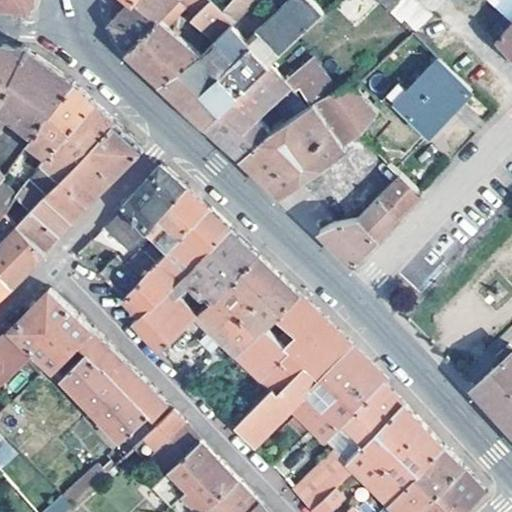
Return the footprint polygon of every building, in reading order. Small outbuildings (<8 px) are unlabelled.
[(31,0),(0,0),(0,4),(4,5),(28,10),(31,0)] [(158,18),(134,0),(131,0),(110,21),(126,50),(158,18)] [(134,0),(158,18),(175,0),(134,0)] [(205,123),(269,62),(323,10),(310,0),(293,0),(247,43),(228,24),(215,36),(198,50),(160,82),(205,123)] [(234,20),(221,9),(209,0),(177,0),(193,11),(190,15),(215,36),(228,24),(234,20)] [(228,0),(221,9),(234,20),(255,0),(228,0)] [(377,0),(388,9),(397,0),(377,0)] [(431,13),(417,0),(397,0),(388,9),(401,21),(404,17),(416,30),(431,13)] [(511,0),(488,0),(504,14),(511,6),(511,0)] [(511,6),(504,14),(488,31),(511,55),(511,6)] [(198,50),(158,18),(126,50),(127,52),(160,82),(198,50)] [(0,101),(26,49),(24,47),(0,45),(0,101)] [(74,82),(26,49),(0,101),(0,114),(32,135),(74,82)] [(469,88),(436,59),(406,90),(394,103),(428,133),(469,88)] [(205,123),(242,156),(274,127),(270,122),(267,125),(259,114),(270,101),(285,117),(333,88),(326,78),(296,95),(269,62),(205,123)] [(346,80),(352,86),(358,81),(353,75),(346,80)] [(346,80),(333,88),(285,117),(274,127),(242,156),(280,193),(343,148),(341,144),(359,136),(378,110),(352,86),(346,80)] [(406,90),(397,81),(384,94),(394,103),(406,90)] [(28,141),(46,155),(94,102),(74,82),(32,135),(28,141)] [(18,196),(32,209),(45,196),(116,122),(94,102),(46,155),(27,183),(22,191),(18,196)] [(143,148),(116,122),(45,196),(73,221),(95,195),(143,148)] [(21,151),(9,143),(0,158),(0,173),(4,176),(20,151),(21,151)] [(387,161),(372,147),(355,166),(370,179),(387,161)] [(366,183),(378,195),(400,173),(387,161),(370,179),(366,183)] [(123,208),(148,231),(187,188),(163,165),(123,208)] [(378,195),(376,198),(397,218),(421,192),(400,173),(378,195)] [(2,181),(0,182),(0,207),(8,212),(18,196),(22,191),(2,181)] [(187,188),(148,231),(157,241),(146,254),(149,257),(136,271),(144,278),(210,210),(187,188)] [(73,221),(45,196),(32,209),(59,238),(73,221)] [(397,218),(376,198),(357,217),(333,222),(320,231),(355,263),(397,218)] [(32,209),(18,223),(45,251),(59,238),(32,209)] [(230,229),(210,210),(144,278),(124,298),(140,314),(230,229)] [(144,233),(121,211),(109,223),(132,246),(144,233)] [(18,223),(0,241),(0,269),(13,284),(45,251),(18,223)] [(260,257),(230,229),(140,314),(133,321),(161,351),(198,316),(182,301),(186,298),(182,294),(193,284),(211,303),(260,257)] [(417,253),(400,272),(418,288),(435,269),(417,253)] [(198,316),(238,356),(267,328),(277,319),(301,296),(260,257),(211,303),(198,316)] [(0,295),(13,284),(0,269),(0,295)] [(9,328),(34,352),(53,370),(78,344),(93,330),(51,289),(9,328)] [(267,328),(238,356),(272,390),(235,425),(256,447),(292,409),(352,346),(301,296),(277,319),(301,343),(291,352),(267,328)] [(34,352),(9,328),(0,337),(0,384),(28,358),(34,352)] [(78,344),(86,352),(147,413),(153,419),(169,405),(145,379),(93,330),(78,344)] [(472,388),(507,426),(511,422),(511,389),(511,388),(511,387),(511,347),(508,344),(501,351),(506,356),(472,388)] [(326,442),(384,385),(388,381),(352,346),(292,409),(312,428),(326,442)] [(147,413),(86,352),(61,377),(102,417),(121,439),(147,413)] [(189,366),(178,356),(171,362),(183,372),(189,366)] [(342,481),(355,468),(347,459),(404,405),(384,385),(326,442),(332,449),(293,488),(313,508),(342,481)] [(355,468),(389,502),(403,487),(445,447),(404,405),(347,459),(355,468)] [(151,463),(158,452),(156,450),(186,423),(174,410),(132,448),(151,463)] [(156,450),(158,452),(170,466),(202,439),(186,423),(156,450)] [(220,459),(202,439),(170,466),(189,487),(220,459)] [(389,502),(399,511),(420,511),(437,495),(465,467),(464,466),(445,447),(403,487),(389,502)] [(115,462),(111,458),(103,466),(98,462),(62,495),(71,504),(115,462)] [(239,479),(220,459),(189,487),(184,492),(203,511),(205,510),(239,479)] [(189,487),(170,466),(163,473),(160,476),(182,495),(184,492),(189,487)] [(484,491),(465,467),(437,495),(454,511),(468,511),(478,503),(490,492),(488,489),(484,491)] [(32,479),(26,471),(10,483),(33,508),(41,501),(37,498),(39,497),(27,482),(32,479)] [(207,511),(246,511),(259,500),(239,479),(205,510),(207,511)] [(342,481),(313,508),(315,511),(327,511),(351,490),(342,481)] [(454,511),(437,495),(420,511),(454,511)] [(270,511),(259,500),(246,511),(270,511)]
